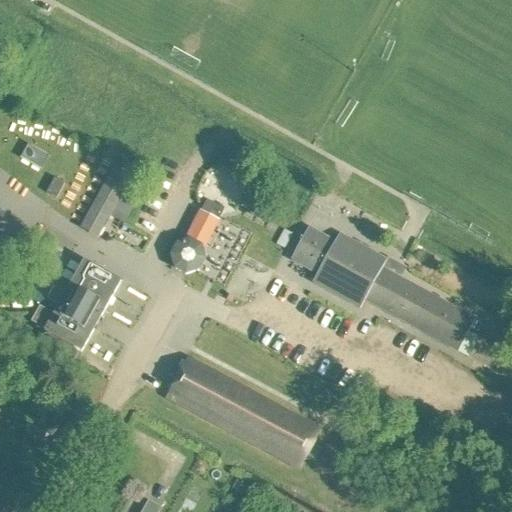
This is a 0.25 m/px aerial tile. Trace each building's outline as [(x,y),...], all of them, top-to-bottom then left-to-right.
[(81,227),(100,237),(132,181),(112,170),(81,227)] [(56,200),(64,185),(54,180),(46,195),(56,200)] [(204,253),(220,223),(210,217),(200,212),(184,242),(176,245),(169,258),(174,271),(186,277),(200,274),(207,261),(204,253)] [(387,261),(339,235),(335,243),(308,229),(291,261),(317,275),(313,283),(360,309),(365,301),(374,306),(458,352),(476,319),(389,272),(382,269),(387,261)] [(284,231),(277,245),(285,250),(293,236),(284,231)] [(74,352),(75,351),(82,355),(121,283),(84,263),(65,298),(55,292),(49,303),(59,308),(55,316),(39,307),(30,324),(46,333),(45,334),(51,338),(51,339),(48,339),(47,339),(46,339),(44,340),(43,341),(42,343),(41,345),(41,347),(42,348),(43,350),(44,351),(46,352),(48,352),(49,352),(51,354),(52,355),(54,356),(57,356),(58,358),(60,360),(62,360),(64,360),(65,362),(67,363),(69,364),(71,365),(73,364),(75,363),(76,362),(77,360),(78,358),(77,356),(77,355),(76,354),(74,352)] [(511,358),(478,339),(467,359),(501,378),(511,358)] [(188,360),(165,402),(299,474),(322,432),(188,360)] [(64,417),(56,412),(43,433),(51,438),(64,417)] [(16,511),(22,503),(0,490),(0,508),(6,511),(16,511)] [(153,499),(147,511),(164,511),(167,505),(153,499)]
